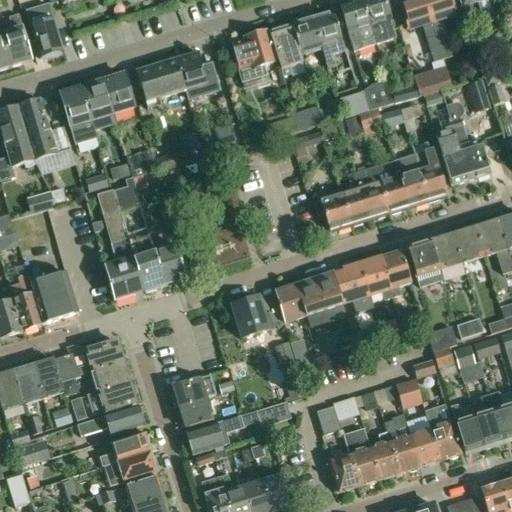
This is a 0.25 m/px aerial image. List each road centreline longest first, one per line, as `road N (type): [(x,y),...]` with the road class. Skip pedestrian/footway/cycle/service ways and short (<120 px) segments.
road 1 (residential): [(511,196),(129,316)]
road 2 (residential): [(0,91),(304,0)]
road 3 (residential): [(188,511),(129,316)]
road 4 (residential): [(352,511),(511,461)]
road 5 (residential): [(129,316),(0,357)]
